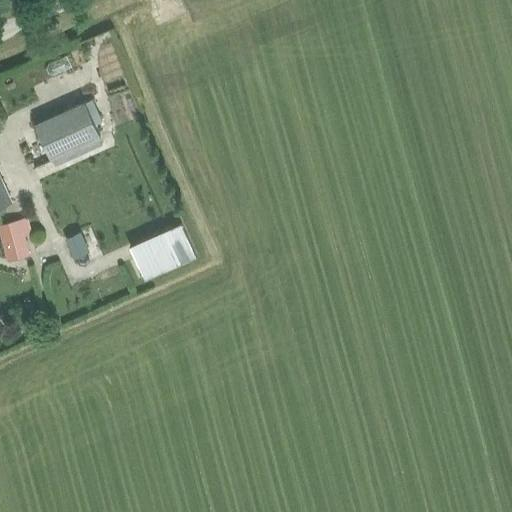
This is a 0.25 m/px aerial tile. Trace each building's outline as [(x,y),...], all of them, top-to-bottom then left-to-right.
[(85,100),(35,123),(51,157),(101,135),(96,124),(85,100)] [(0,185),(0,206),(8,203),(4,195),(8,194),(5,187),(1,189),(0,185)] [(26,254),(22,237),(29,235),(25,217),(0,223),(10,258),(26,254)] [(196,256),(180,221),(130,245),(129,245),(130,245),(145,279),(196,256)] [(79,231),(66,237),(75,256),(88,250),(79,231)]
